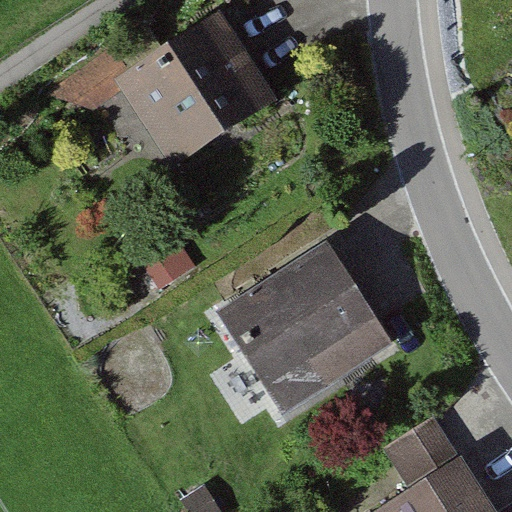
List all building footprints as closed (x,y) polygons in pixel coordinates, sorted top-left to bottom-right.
[(236,23),(121,95),(170,173),(285,101),(236,23)] [(183,246),(145,269),(160,293),(198,270),(183,246)] [(324,253),(222,317),(286,419),(388,355),(324,253)] [(411,493),(460,461),(447,441),(434,419),(422,427),(384,451),(411,493)] [(411,493),(380,511),(494,511),(460,461),(411,493)]
